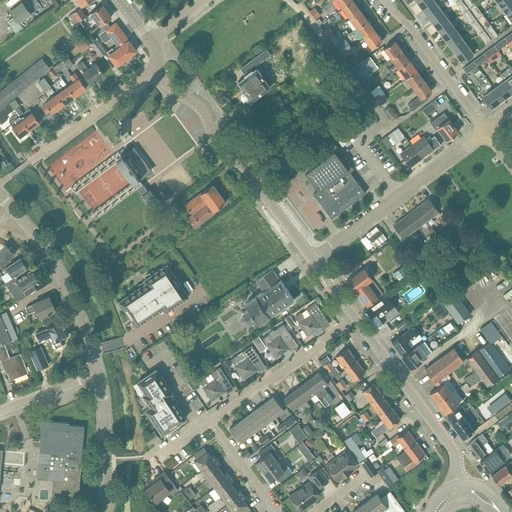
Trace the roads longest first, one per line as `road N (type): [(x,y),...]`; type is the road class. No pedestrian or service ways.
road 1 (tertiary): [(156,67),(204,113),(224,156),(246,170),(311,260)]
road 2 (residential): [(311,260),(485,131)]
road 3 (tertiary): [(353,317),(450,447),(458,493)]
road 4 (tertiary): [(96,372),(53,263),(0,191)]
road 5 (residential): [(209,421),(353,317)]
road 6 (residential): [(385,0),(485,131)]
road 7 (residential): [(28,162),(156,67)]
road 8 (tertiary): [(103,511),(108,458),(96,372)]
